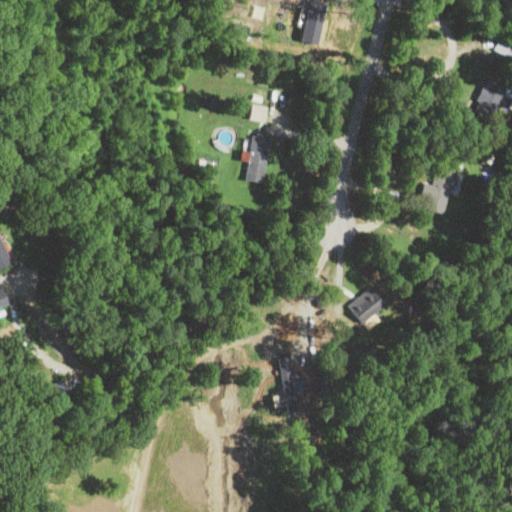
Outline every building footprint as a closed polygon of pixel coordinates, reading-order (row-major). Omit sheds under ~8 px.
[(510,45),(496,38),(490,51),(504,57),(510,45)] [(486,119),(499,95),(505,99),(510,90),(487,77),(469,109),(486,119)] [(260,182),(267,135),(249,133),(247,151),(238,150),(237,159),(244,160),(241,179),(260,182)] [(419,182),(416,194),(422,196),(419,208),(440,213),(451,169),(433,164),(428,185),(419,182)] [(0,264),(8,261),(0,245),(0,264)] [(342,305),(357,323),(380,304),(365,286),(342,305)] [(52,401),(63,397),(57,380),(46,384),(52,401)]
